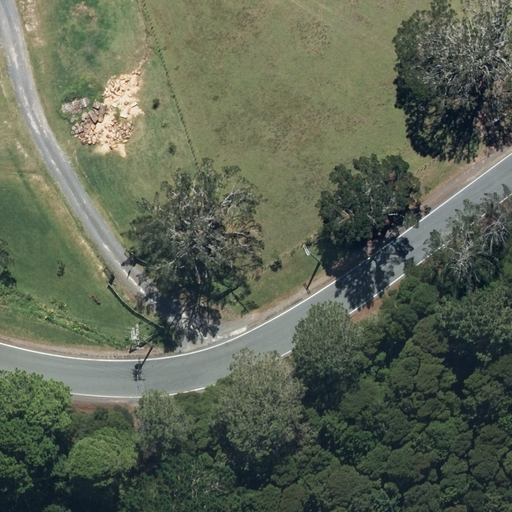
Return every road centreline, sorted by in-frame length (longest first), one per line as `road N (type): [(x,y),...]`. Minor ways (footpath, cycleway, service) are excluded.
road 1 (unclassified): [(511,173),(318,313),(212,368),(101,379),(0,362)]
road 2 (unknown): [(161,379),(38,143),(0,21)]
